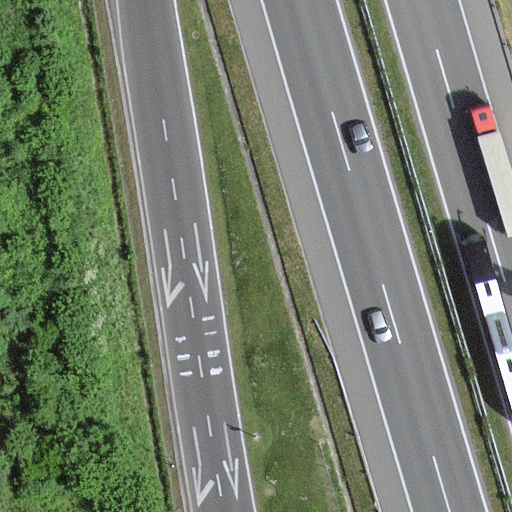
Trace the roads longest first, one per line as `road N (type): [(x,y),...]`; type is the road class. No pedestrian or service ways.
road 1 (motorway): [(300,0),(449,511)]
road 2 (motorway): [(144,0),(225,511)]
road 3 (motorway): [(511,298),(424,0)]
